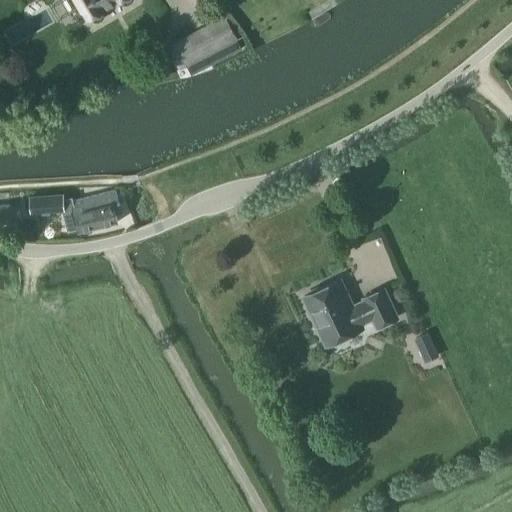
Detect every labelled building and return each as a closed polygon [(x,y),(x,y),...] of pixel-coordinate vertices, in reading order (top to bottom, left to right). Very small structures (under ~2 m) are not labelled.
[(75,0),(86,19),(89,17),(91,21),(94,22),(97,22),(100,21),(103,19),(105,16),(105,12),(103,9),(118,1),(120,4),(123,5),(126,5),(130,4),(132,2),(133,0),(75,0)] [(225,18),(175,44),(187,67),(189,66),(206,57),(210,65),(241,49),(237,41),(236,40),(225,18)] [(113,208),(119,207),(115,191),(63,204),(62,196),(30,198),(31,213),(62,210),(67,231),(77,229),(78,233),(117,223),(113,208)] [(0,224),(11,223),(9,208),(9,205),(0,206),(0,224)] [(366,303),(354,309),(341,282),(322,291),(318,290),(312,293),(310,296),(305,299),(317,327),(316,330),(319,337),(323,338),(327,347),(365,330),(363,326),(375,320),(379,329),(399,319),(385,291),(365,301),(366,303)] [(425,363),(439,357),(428,332),(414,338),(425,363)]
